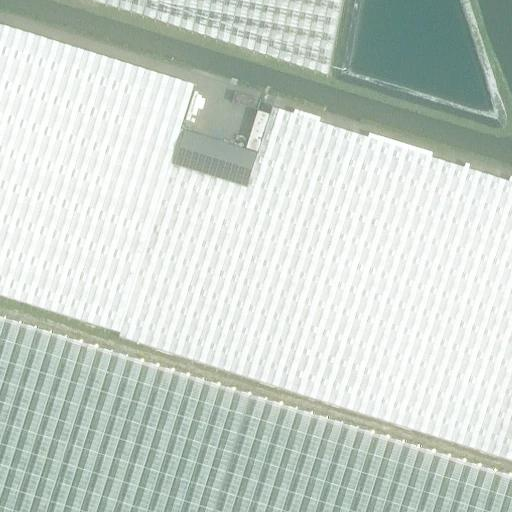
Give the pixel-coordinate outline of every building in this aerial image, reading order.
[(87,0),(327,77),(341,0),(87,0)] [(0,297),(118,334),(117,338),(349,410),(486,453),(511,461),(511,184),(271,110),(257,155),(247,187),(174,164),(184,132),(199,87),(116,61),(4,27),(4,28),(0,27),(0,297)] [(258,154),(269,118),(258,114),(246,151),(258,154)] [(257,155),(184,132),(174,164),(247,187),(257,155)] [(0,511),(511,511),(511,477),(0,319),(0,511)]
